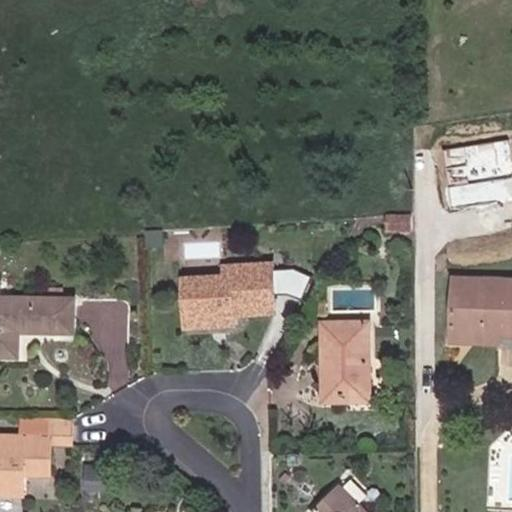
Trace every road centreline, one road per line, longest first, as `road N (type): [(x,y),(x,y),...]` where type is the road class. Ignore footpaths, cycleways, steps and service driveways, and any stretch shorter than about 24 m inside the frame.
road 1 (residential): [(207,399),(168,398),(157,421),(251,503)]
road 2 (residential): [(251,503),(242,413),(207,399)]
